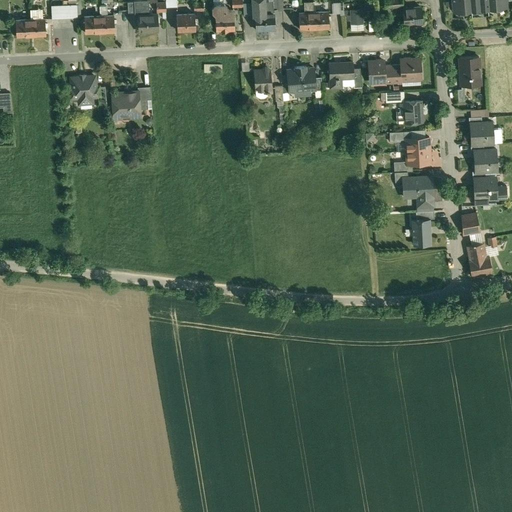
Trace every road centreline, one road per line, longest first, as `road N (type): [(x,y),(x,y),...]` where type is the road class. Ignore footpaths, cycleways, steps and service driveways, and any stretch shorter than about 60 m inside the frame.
road 1 (residential): [(458,299),(340,305),(0,265)]
road 2 (residential): [(440,39),(0,62)]
road 3 (residential): [(440,39),(458,299)]
